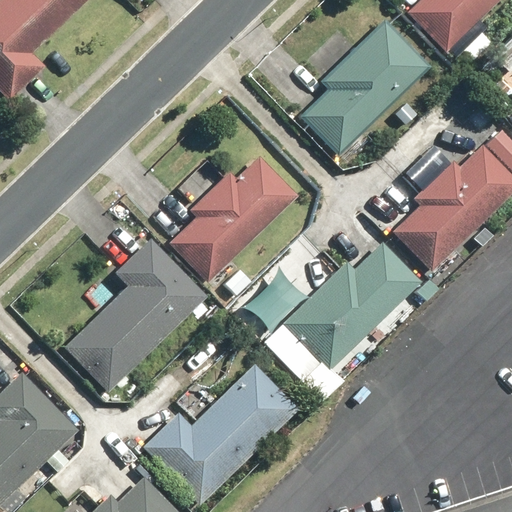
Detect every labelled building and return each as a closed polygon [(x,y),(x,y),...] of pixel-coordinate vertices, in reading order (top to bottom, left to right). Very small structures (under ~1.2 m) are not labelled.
[(89,0),(7,0),(0,7),(0,84),(3,88),(91,1),(89,0)] [(419,0),(408,11),(442,46),(489,0),(419,0)] [(333,150),(421,66),(385,29),(297,113),(333,150)] [(458,116),(438,98),(383,155),(403,174),(458,116)] [(395,237),(427,269),(511,188),(511,158),(495,141),(395,237)] [(205,276),(288,197),(254,161),(171,241),(205,276)] [(275,342),(306,374),(407,278),(376,246),(275,342)] [(108,382),(198,297),(159,256),(69,342),(108,382)] [(250,281),(236,268),(219,286),(233,300),(250,281)] [(152,457),(195,502),(294,408),(250,363),(152,457)] [(0,407),(0,498),(69,434),(23,386),(0,407)] [(107,511),(167,511),(139,482),(107,511)]
